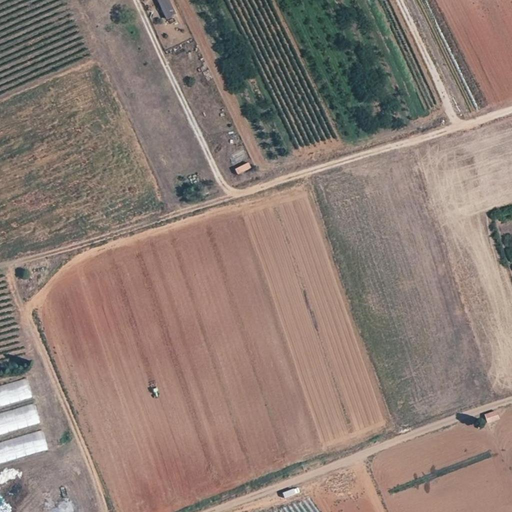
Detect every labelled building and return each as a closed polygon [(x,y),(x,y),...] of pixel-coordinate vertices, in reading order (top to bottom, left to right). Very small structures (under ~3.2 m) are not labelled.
[(168,0),(156,0),(167,19),(176,14),(168,0)] [(237,173),(251,170),(250,164),(236,167),(237,173)] [(0,407),(32,398),(27,379),(0,386),(0,407)] [(2,415),(0,415),(0,435),(40,425),(35,405),(15,410),(17,418),(4,421),(2,415)] [(487,424),(500,419),(497,410),(484,414),(487,424)] [(0,462),(48,449),(43,432),(0,444),(0,462)]
